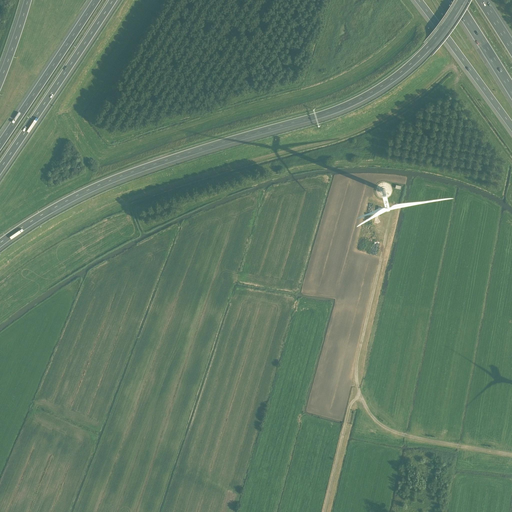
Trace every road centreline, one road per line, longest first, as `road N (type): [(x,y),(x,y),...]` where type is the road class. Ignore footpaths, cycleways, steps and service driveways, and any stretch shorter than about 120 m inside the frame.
road 1 (motorway): [(0,243),(98,184),(349,104),(430,46),(462,0)]
road 2 (track): [(397,190),(361,342),(356,377),(363,403),(383,427),(511,454)]
road 3 (motorway): [(0,168),(112,0)]
road 4 (motorway): [(97,0),(0,146)]
road 5 (motorway): [(416,0),(511,129)]
road 6 (track): [(324,511),(356,377)]
